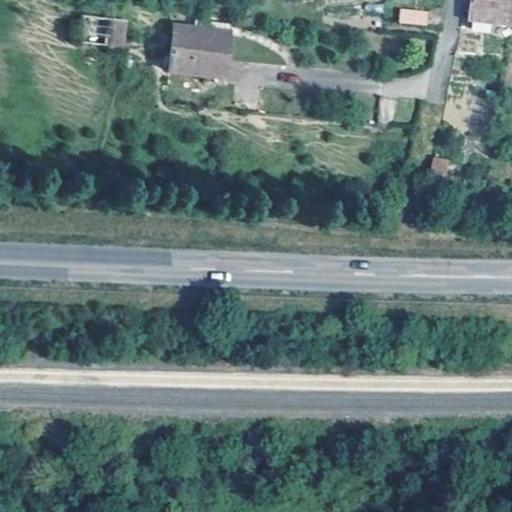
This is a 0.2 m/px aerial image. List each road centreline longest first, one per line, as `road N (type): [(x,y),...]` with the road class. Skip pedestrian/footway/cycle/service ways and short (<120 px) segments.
road 1 (secondary): [(511,277),(0,260)]
road 2 (unknown): [(431,0),(394,244)]
